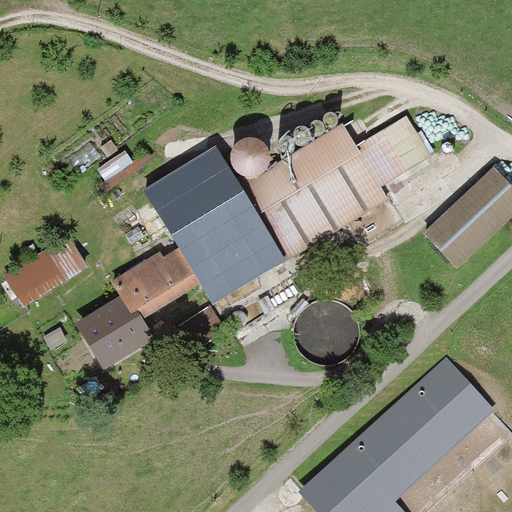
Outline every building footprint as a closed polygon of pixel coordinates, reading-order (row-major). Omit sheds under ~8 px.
[(339,136),(237,197),(278,265),(380,204),(370,187),(422,155),(402,123),(350,154),(339,136)] [(263,133),(230,149),(245,179),(278,163),(263,133)] [(175,251),(194,286),(205,306),(278,265),(237,197),(212,156),(143,194),(175,251)] [(511,198),(491,176),(424,237),(453,268),(511,214),(511,198)] [(64,244),(5,283),(23,310),(82,270),(64,244)] [(121,302),(131,320),(194,286),(175,251),(112,286),(121,302)] [(121,302),(75,327),(98,368),(144,343),(131,320),(121,302)] [(219,311),(183,321),(190,348),(227,338),(219,311)] [(496,412),(449,358),(299,489),(318,511),(405,511),(395,500),(496,412)]
